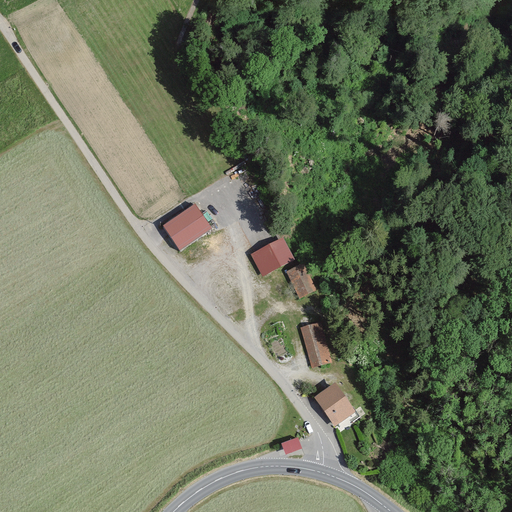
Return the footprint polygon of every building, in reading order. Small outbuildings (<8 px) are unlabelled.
[(180,252),(213,231),(197,205),(163,226),(180,252)] [(261,255),(267,273),(294,263),(287,245),(261,255)] [(303,266),(288,273),(300,299),(314,292),(303,266)] [(321,324),(301,328),(311,368),(330,364),(321,324)] [(336,386),(316,399),(334,427),(354,413),(336,386)] [(284,452),(301,449),(299,437),(282,440),(284,452)]
